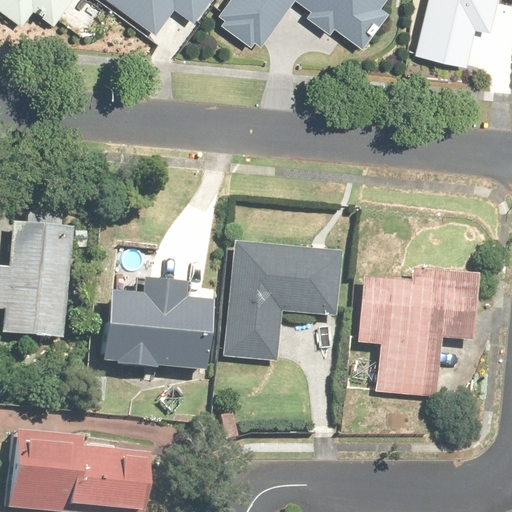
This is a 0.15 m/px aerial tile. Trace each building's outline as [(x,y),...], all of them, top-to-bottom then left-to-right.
[(61,0),(0,0),(0,16),(13,26),(25,11),(44,25),(61,0)] [(99,0),(142,33),(161,9),(184,27),(205,0),(99,0)] [(220,0),(212,11),(217,15),(208,28),(238,49),(246,38),(254,43),(284,0),(285,0),(302,12),(298,18),(323,35),(328,29),(359,51),(383,16),(371,8),(376,0),(220,0)] [(505,0),(411,0),(411,4),(436,7),(435,20),(501,29),(505,0)] [(0,246),(0,336),(55,340),(62,228),(2,224),(0,246)] [(333,246),(223,242),(218,359),(271,361),(272,312),(331,315),(333,246)] [(401,281),(351,278),(347,347),(373,348),(370,394),(428,396),(431,339),(465,340),(469,272),(401,268),(401,281)] [(128,283),(128,295),(92,295),(91,367),(194,369),(195,297),(168,296),(169,283),(128,283)] [(103,378),(82,376),(81,405),(102,406),(103,378)] [(136,511),(141,442),(1,432),(0,441),(0,510),(26,511),(136,511)]
